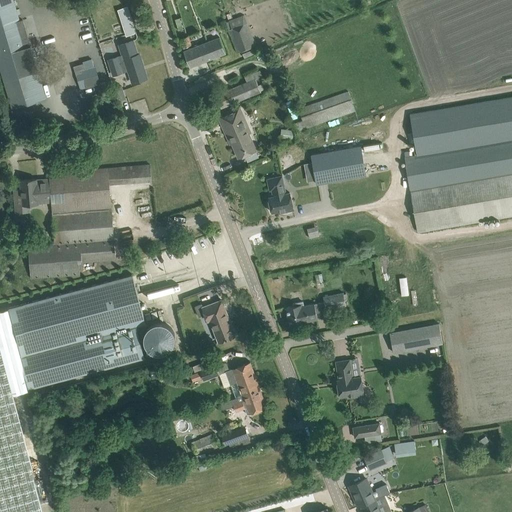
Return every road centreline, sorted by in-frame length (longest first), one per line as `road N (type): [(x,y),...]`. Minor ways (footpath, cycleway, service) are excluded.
road 1 (unclassified): [(342,511),(185,108)]
road 2 (unclassified): [(0,153),(93,139),(185,108)]
